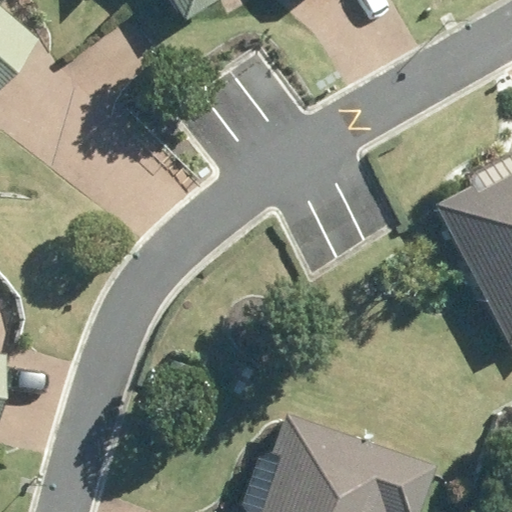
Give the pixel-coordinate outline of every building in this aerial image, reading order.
[(0,0),(0,61),(13,73),(38,42),(0,9),(0,0)] [(171,0),(185,22),(221,0),(171,0)] [(0,87),(13,73),(0,61),(0,87)] [(511,164),(436,206),(511,346),(511,345),(511,164)] [(417,511),(434,468),(282,415),(266,463),(257,460),(239,511),(417,511)]
